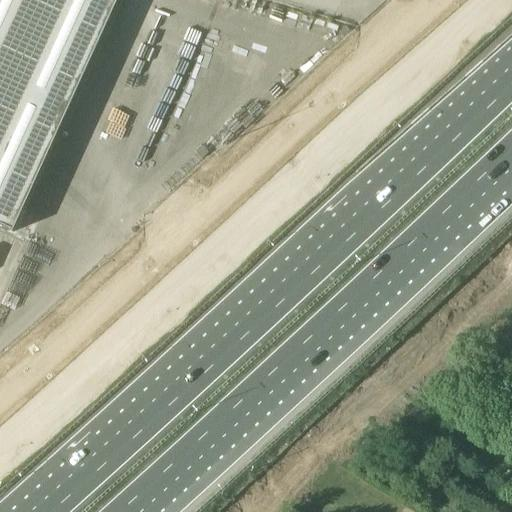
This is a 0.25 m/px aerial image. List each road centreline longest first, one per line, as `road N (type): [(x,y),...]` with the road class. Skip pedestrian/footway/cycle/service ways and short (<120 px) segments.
road 1 (motorway): [(511,74),(39,511)]
road 2 (unclassified): [(440,0),(0,404)]
road 3 (motorway): [(129,511),(511,156)]
